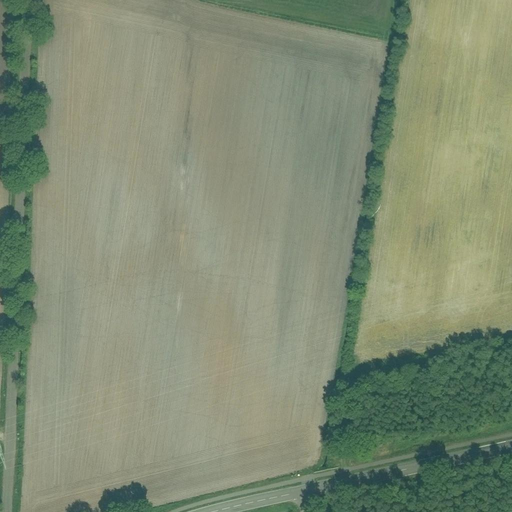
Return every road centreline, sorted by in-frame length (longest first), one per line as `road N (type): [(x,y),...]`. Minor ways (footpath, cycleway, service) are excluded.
road 1 (unclassified): [(6,511),(26,0)]
road 2 (secondary): [(308,491),(511,447)]
